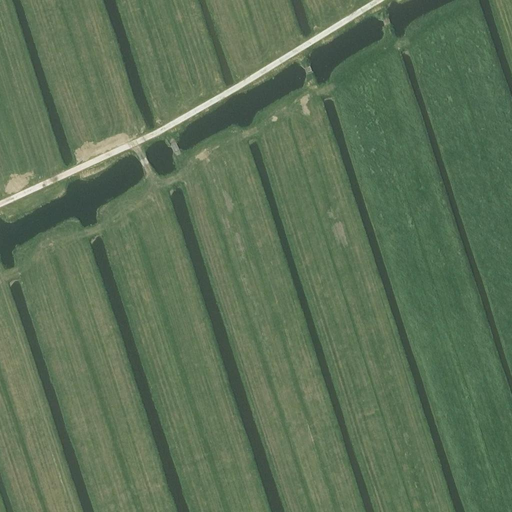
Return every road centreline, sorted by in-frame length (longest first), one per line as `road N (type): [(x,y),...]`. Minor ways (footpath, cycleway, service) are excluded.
road 1 (track): [(0,204),(175,124),(383,0)]
road 2 (track): [(293,511),(172,143)]
road 3 (track): [(78,511),(0,276)]
